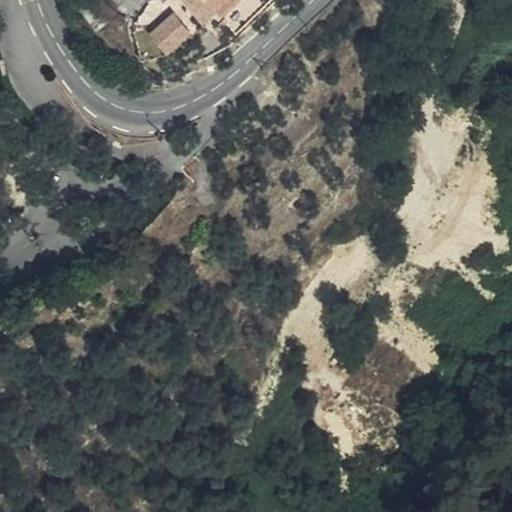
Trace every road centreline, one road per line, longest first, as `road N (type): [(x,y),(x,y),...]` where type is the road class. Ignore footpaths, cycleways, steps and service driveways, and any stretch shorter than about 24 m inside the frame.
road 1 (tertiary): [(42,0),(93,90),(137,116),(196,105),(259,63),(327,0)]
road 2 (unknown): [(47,12),(32,33),(40,89),(63,147),(66,208),(41,239),(0,248)]
